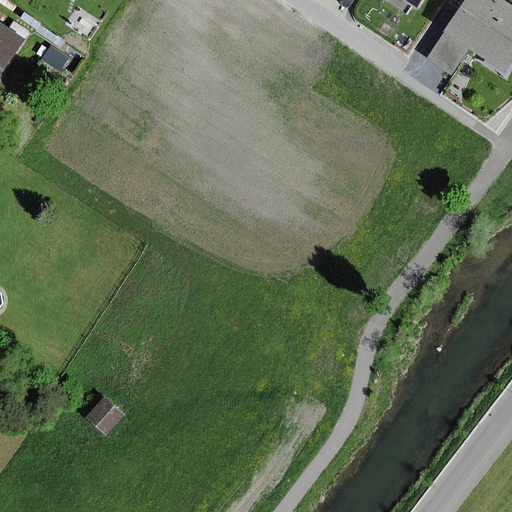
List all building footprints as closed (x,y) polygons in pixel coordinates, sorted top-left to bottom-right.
[(420,0),(402,0),(415,8),(420,0)] [(511,56),(511,9),(498,0),(461,0),(440,32),(443,34),(467,50),(501,72),(511,56)] [(0,86),(31,38),(0,18),(0,86)] [(467,50),(443,34),(425,60),(450,76),(467,50)] [(70,59),(53,50),(44,66),(61,76),(70,59)] [(107,399),(89,420),(109,437),(127,416),(107,399)]
